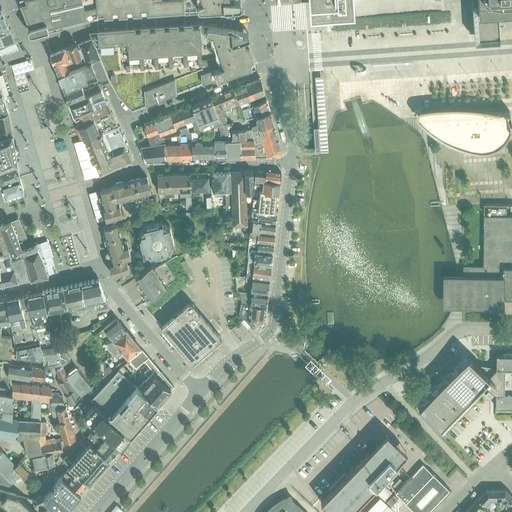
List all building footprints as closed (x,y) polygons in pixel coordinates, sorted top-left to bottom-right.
[(19,0),(27,17),(33,33),(94,16),(97,16),(98,16),(111,15),(112,15),(126,14),(140,13),(141,13),(154,12),(155,12),(169,11),(170,11),(183,10),(184,10),(184,9),(228,6),(227,0),(19,0)] [(308,0),(309,12),(354,9),(353,0),(308,0)] [(511,0),(471,0),(475,41),(500,39),(497,8),(497,6),(511,5),(511,0)] [(0,45),(15,39),(9,28),(1,6),(0,6),(0,45)] [(94,35),(92,36),(110,80),(113,86),(117,92),(117,93),(124,100),(124,101),(125,101),(132,108),(132,109),(133,109),(133,108),(189,87),(190,87),(190,86),(252,65),(252,64),(250,60),(248,58),(240,31),(200,24),(200,23),(199,23),(185,24),(184,24),(171,25),(170,25),(156,26),(155,26),(142,27),(141,27),(127,28),(113,29),(112,29),(111,29),(104,30),(94,34),(94,35)] [(54,52),(50,53),(64,89),(92,78),(94,83),(98,81),(102,82),(103,82),(110,80),(92,36),(91,35),(53,50),(54,52)] [(330,151),(325,76),(316,77),(322,152),(330,151)] [(260,78),(245,84),(253,104),(258,103),(267,99),(260,78)] [(64,89),(69,101),(101,89),(99,84),(84,89),(82,82),(64,89)] [(245,84),(234,89),(239,102),(242,109),(253,104),(245,84)] [(72,111),(74,115),(107,102),(101,89),(69,101),(70,105),(69,105),(72,111)] [(234,89),(212,97),(223,124),(227,124),(221,109),(239,102),(234,89)] [(0,114),(8,112),(4,97),(0,98),(0,114)] [(212,97),(191,105),(198,122),(207,119),(210,126),(219,125),(222,125),(223,124),(212,97)] [(253,104),(242,109),(245,118),(255,115),(255,116),(270,110),(267,99),(258,103),(253,104)] [(74,115),(78,126),(111,112),(107,102),(74,115)] [(191,105),(181,109),(186,122),(188,127),(193,125),(195,131),(191,132),(193,159),(215,158),(214,140),(212,140),(200,140),(200,137),(197,137),(197,131),(201,129),(199,124),(198,123),(191,105)] [(181,109),(168,114),(174,129),(174,130),(176,129),(175,126),(186,122),(181,109)] [(282,153),(270,110),(255,116),(257,121),(251,123),(253,127),(252,127),(253,128),(245,130),(240,130),(241,157),(267,156),(280,156),(282,153)] [(471,149),(478,150),(480,150),(483,150),(485,150),(488,150),(490,149),(493,148),(495,147),(497,146),(499,145),(501,143),(503,141),(505,139),(506,137),(508,135),(509,133),(510,131),(510,128),(511,126),(511,123),(511,121),(511,118),(511,116),(510,113),(509,111),(450,115),(450,112),(423,114),(423,117),(424,117),(427,122),(431,126),(435,129),(440,134),(446,138),(452,141),(458,144),(464,147),(471,149)] [(0,137),(12,134),(8,112),(0,114),(0,137)] [(78,126),(84,139),(118,126),(111,112),(78,126)] [(168,114),(154,120),(160,134),(165,132),(174,129),(168,114)] [(157,144),(141,147),(146,161),(165,160),(164,144),(164,138),(160,139),(160,138),(161,138),(160,134),(154,120),(143,124),(148,136),(154,134),(157,144)] [(227,124),(223,124),(222,125),(223,131),(225,131),(225,140),(233,139),(233,131),(232,122),(227,124)] [(222,125),(219,125),(219,129),(220,129),(221,140),(214,140),(215,158),(226,158),(225,140),(225,131),(223,131),(222,125)] [(118,126),(84,139),(92,158),(90,159),(92,164),(94,163),(100,176),(113,170),(132,162),(127,149),(128,148),(118,126)] [(240,130),(233,131),(233,139),(225,140),(226,158),(241,157),(240,130)] [(183,138),(180,138),(181,160),(193,159),(191,132),(189,132),(186,133),(186,141),(188,141),(188,143),(183,143),(183,138)] [(0,137),(0,167),(17,162),(14,144),(12,134),(0,137)] [(177,144),(164,144),(165,160),(181,160),(180,138),(180,135),(178,135),(177,136),(171,137),(171,141),(177,141),(177,144)] [(17,162),(0,167),(0,181),(5,196),(23,190),(20,176),(17,162)] [(260,170),(255,171),(255,174),(256,180),(280,182),(281,172),(265,170),(260,170)] [(230,172),(232,212),(232,225),(246,224),(247,223),(246,195),(251,195),(253,180),(253,171),(230,172)] [(227,212),(232,212),(230,172),(212,172),(213,191),(214,191),(214,194),(222,194),(222,191),(228,190),(228,193),(226,193),(227,212)] [(190,173),(179,174),(180,191),(180,197),(191,196),(191,191),(190,173)] [(208,173),(190,173),(191,191),(209,191),(208,173)] [(169,197),(168,174),(157,174),(158,191),(159,197),(169,197)] [(179,174),(168,174),(169,197),(174,197),(174,191),(180,191),(179,174)] [(112,186),(100,189),(100,190),(104,207),(103,207),(106,219),(122,215),(119,203),(125,201),(144,196),(145,196),(145,192),(151,191),(147,177),(124,183),(124,182),(114,185),(111,185),(112,186)] [(263,185),(263,191),(279,193),(280,182),(256,180),(255,184),(263,185)] [(260,191),(259,203),(253,202),(252,206),(277,209),(279,193),(263,191),(260,191)] [(252,210),(252,215),(260,216),(259,221),(276,223),(277,213),(252,210)] [(511,215),(483,215),(483,266),(463,266),(462,296),(504,297),(504,286),(505,286),(505,289),(511,289),(511,286),(511,215)] [(0,225),(11,251),(12,253),(25,248),(22,240),(28,238),(19,217),(3,224),(0,225)] [(251,220),(250,230),(275,233),(276,223),(259,221),(251,220)] [(173,246),(175,245),(169,225),(168,225),(163,222),(163,221),(142,226),(142,228),(140,233),(138,233),(144,254),(145,253),(150,256),(150,258),(171,252),(171,251),(173,246)] [(109,262),(112,275),(134,269),(132,263),(128,265),(126,259),(131,258),(126,240),(122,241),(120,235),(125,234),(123,229),(119,230),(117,223),(104,227),(113,262),(109,262)] [(0,244),(1,244),(2,247),(0,247),(0,254),(11,251),(0,225),(0,244)] [(250,236),(249,240),(273,243),(275,233),(250,230),(250,236)] [(249,240),(248,250),(272,253),(273,243),(249,240)] [(36,243),(25,248),(12,253),(14,258),(13,259),(19,281),(48,275),(45,262),(38,247),(36,243)] [(248,250),(248,255),(255,256),(255,261),(271,263),(272,253),(248,250)] [(0,284),(19,281),(13,259),(14,258),(12,253),(11,251),(0,254),(0,284)] [(247,269),(247,276),(270,278),(271,263),(255,261),(254,269),(247,269)] [(152,266),(135,277),(136,277),(141,286),(145,292),(149,298),(153,296),(166,286),(154,268),(152,266)] [(237,286),(243,284),(244,283),(244,276),(236,275),(237,286)] [(247,281),(253,281),(251,292),(268,293),(270,279),(247,276),(247,281)] [(99,279),(62,286),(67,305),(75,304),(77,310),(107,303),(107,305),(108,304),(107,303),(108,303),(99,279)] [(54,288),(43,290),(47,310),(48,313),(46,314),(50,328),(55,343),(57,351),(62,363),(62,364),(70,358),(66,352),(65,352),(67,349),(63,345),(60,340),(58,336),(58,331),(59,326),(61,321),(62,320),(60,311),(59,312),(59,308),(65,307),(67,307),(66,305),(67,305),(62,286),(61,286),(54,288)] [(30,293),(44,358),(48,357),(48,364),(57,364),(62,363),(57,351),(55,343),(50,328),(46,314),(48,313),(47,310),(43,290),(30,293)] [(242,303),(250,304),(267,306),(268,293),(251,292),(251,299),(247,299),(242,299),(242,303)] [(40,359),(44,358),(30,293),(18,295),(31,358),(40,359)] [(11,355),(31,358),(18,295),(6,298),(10,321),(15,344),(12,344),(11,355)] [(10,321),(6,298),(0,299),(0,322),(1,323),(10,321)] [(190,301),(162,326),(161,326),(192,363),(221,338),(214,330),(190,301)] [(267,306),(250,304),(249,319),(252,323),(262,324),(262,325),(265,322),(267,306)] [(104,328),(113,340),(126,330),(116,318),(104,328)] [(111,350),(114,354),(133,338),(126,330),(113,340),(117,345),(111,350)] [(0,353),(11,355),(12,344),(11,334),(1,333),(0,332),(0,353)] [(133,338),(114,354),(117,358),(124,353),(128,358),(140,347),(133,338)] [(138,386),(158,403),(173,386),(142,349),(130,360),(137,366),(145,360),(150,366),(144,372),(148,377),(146,380),(145,379),(138,386)] [(440,384),(418,406),(440,427),(462,404),(482,384),(484,386),(486,388),(489,391),(492,387),(495,388),(495,389),(511,389),(511,372),(496,372),(496,369),(511,368),(511,393),(510,393),(495,393),(495,407),(511,407),(511,355),(496,355),(496,368),(480,368),(476,364),(468,356),(440,384)] [(109,367),(105,370),(103,361),(99,361),(100,375),(103,377),(106,375),(112,370),(109,367)] [(8,376),(9,376),(11,376),(19,377),(30,379),(30,377),(32,365),(10,362),(8,370),(8,376)] [(44,367),(32,365),(30,377),(42,378),(44,367)] [(123,366),(119,369),(125,374),(128,371),(123,366)] [(63,367),(58,369),(62,382),(69,378),(67,375),(67,376),(63,367)] [(70,373),(67,375),(69,378),(76,388),(81,394),(91,387),(77,368),(70,373)] [(95,403),(94,404),(130,435),(131,434),(130,433),(136,426),(137,427),(140,425),(138,423),(156,403),(158,403),(138,386),(125,374),(119,369),(91,400),(95,403)] [(76,388),(69,378),(62,382),(59,383),(66,394),(76,388)] [(13,390),(13,396),(23,398),(22,383),(12,382),(13,390)] [(23,398),(32,399),(32,385),(22,383),(23,398)] [(32,399),(30,419),(40,420),(41,401),(42,386),(32,385),(32,399)] [(42,386),(41,401),(48,401),(48,410),(54,410),(51,403),(52,392),(52,387),(42,386)] [(76,388),(66,394),(70,402),(78,398),(81,394),(76,388)] [(0,413),(2,413),(12,416),(13,396),(13,390),(11,391),(10,392),(7,391),(0,389),(0,413)] [(57,391),(52,392),(51,403),(64,403),(64,400),(62,394),(61,393),(60,394),(57,391)] [(64,403),(51,403),(54,410),(57,409),(60,419),(57,419),(58,422),(61,421),(69,418),(66,406),(64,403)] [(90,420),(100,429),(120,447),(130,435),(94,404),(84,415),(85,416),(79,423),(81,430),(90,420)] [(0,434),(10,436),(13,416),(12,416),(2,413),(0,413),(0,434)] [(10,432),(10,436),(17,438),(23,436),(27,454),(42,450),(42,453),(44,453),(43,445),(47,444),(45,435),(47,421),(41,421),(40,420),(30,419),(26,419),(16,417),(13,416),(10,432)] [(69,418),(61,421),(58,422),(64,441),(75,437),(69,418)] [(91,433),(86,439),(109,460),(120,447),(100,429),(94,436),(91,433)] [(43,445),(44,453),(53,451),(63,449),(60,437),(51,439),(52,443),(47,444),(43,445)] [(63,460),(70,466),(88,483),(109,460),(86,439),(83,437),(80,442),(86,447),(73,461),(67,456),(63,460)] [(0,482),(9,486),(20,475),(20,474),(14,469),(17,465),(0,447),(0,482)] [(42,453),(32,456),(33,461),(35,468),(48,465),(56,464),(53,451),(44,453),(42,453)] [(321,501),(328,508),(331,511),(349,511),(397,463),(389,455),(385,451),(375,462),(371,458),(361,469),(358,465),(348,476),(344,472),(328,489),(331,491),(321,501)] [(17,465),(14,469),(20,474),(20,475),(22,477),(24,479),(28,475),(29,472),(19,463),(17,465)] [(423,464),(397,490),(395,492),(405,502),(415,511),(426,511),(449,489),(433,473),(423,464)] [(70,466),(62,475),(81,492),(88,483),(70,466)] [(62,475),(51,488),(70,504),(81,492),(62,475)] [(51,488),(44,497),(60,511),(62,511),(70,504),(51,488)] [(38,511),(20,495),(0,489),(0,511),(38,511)] [(478,498),(476,501),(481,506),(483,503),(486,505),(491,500),(496,500),(496,489),(486,489),(478,498)] [(511,495),(505,489),(496,489),(496,500),(501,499),(507,505),(509,502),(511,505),(511,504),(511,495)] [(387,501),(391,505),(398,498),(394,494),(387,501)] [(60,511),(44,497),(37,500),(34,503),(42,509),(39,511),(60,511)] [(305,511),(292,499),(292,497),(287,499),(283,501),(278,503),(274,506),(271,509),(268,511),(305,511)] [(476,500),(464,511),(478,511),(483,508),(481,506),(476,501),(476,500)]
